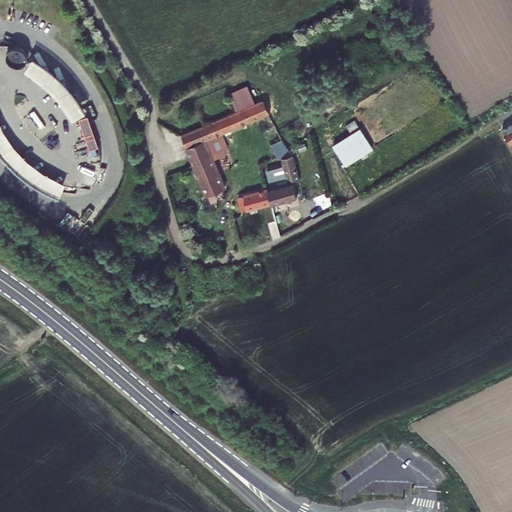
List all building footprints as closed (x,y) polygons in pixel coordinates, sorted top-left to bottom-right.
[(20,49),(19,50),(18,50),(16,52),(16,53),(16,54),(15,56),(16,58),(16,59),(18,62),(19,63),(20,64),(24,66),(27,66),(29,66),(31,66),(32,65),(34,64),(34,63),(36,62),(36,60),(36,57),(35,55),(34,53),(33,52),(31,50),(29,49),(28,49),(25,48),(23,48),(22,48),(20,49)] [(55,68),(47,62),(41,59),(34,71),(37,73),(45,78),(53,85),(60,92),(67,99),(73,107),(79,116),(82,121),(94,114),(90,107),(84,98),(78,90),(71,82),(63,75),(55,68)] [(69,195),(74,184),(66,180),(58,176),(51,171),(44,166),(37,161),(31,155),(25,148),(20,141),(15,134),(11,126),(7,118),(3,110),(1,102),(0,99),(0,136),(3,141),(8,148),(14,156),(20,163),(26,169),(34,175),(41,181),(49,185),(57,190),(66,194),(69,195)] [(234,148),(228,133),(276,113),(270,100),(187,135),(213,196),(231,188),(217,155),(234,148)] [(95,117),(86,120),(97,150),(106,147),(95,117)] [(339,146),(352,165),(379,147),(366,128),(339,146)] [(274,170),(279,187),(244,197),(248,211),(304,196),(301,183),(306,181),(299,155),(288,139),(277,145),(283,159),(287,158),(289,165),(274,170)]
